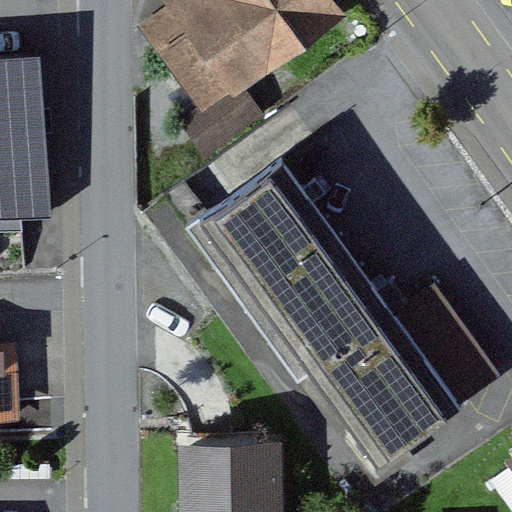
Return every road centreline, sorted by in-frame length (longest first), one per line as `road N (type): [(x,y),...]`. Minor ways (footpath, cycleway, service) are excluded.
road 1 (residential): [(117,511),(105,0)]
road 2 (secondary): [(427,0),(511,114)]
